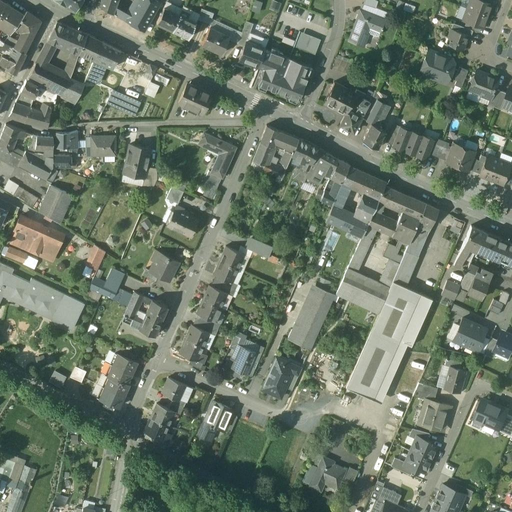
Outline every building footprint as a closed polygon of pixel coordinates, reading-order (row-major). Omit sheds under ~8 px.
[(23,15),(0,0),(0,26),(10,33),(14,27),(23,15)] [(59,0),(66,4),(66,3),(74,8),(74,9),(75,9),(76,8),(75,8),(80,0),(59,0)] [(100,0),(99,5),(113,13),(117,1),(117,0),(100,0)] [(117,1),(113,13),(143,30),(160,1),(158,0),(137,0),(133,9),(117,1)] [(254,0),(252,10),(259,12),(262,2),(257,0),(254,0)] [(275,0),(272,0),(269,7),(278,10),(281,2),(275,0)] [(478,0),(470,0),(467,9),(488,16),(492,5),(490,4),(478,0)] [(373,8),(363,4),(361,11),(384,20),(387,12),(374,7),(373,8)] [(179,14),(164,7),(156,23),(172,30),(179,14)] [(201,9),(197,19),(203,22),(207,11),(201,9)] [(488,16),(467,9),(463,21),(470,23),(481,28),(483,28),(488,16)] [(22,32),(13,47),(23,53),(40,21),(26,11),(23,15),(14,27),(22,32)] [(213,14),(207,11),(203,22),(209,24),(213,14)] [(361,11),(360,11),(358,16),(359,16),(356,22),(349,40),(362,46),(369,27),(380,31),(384,20),(361,11)] [(196,22),(179,14),(172,30),(188,38),(196,22)] [(242,32),(237,43),(244,46),(246,41),(247,41),(253,24),(246,21),(242,32)] [(86,34),(56,22),(50,33),(47,40),(55,44),(73,51),(78,53),(86,34)] [(468,29),(453,23),(451,29),(468,35),(467,36),(468,36),(470,37),(473,31),(468,29)] [(481,28),(470,23),(468,29),(473,31),(479,33),(481,28)] [(229,36),(209,27),(201,45),(221,54),(229,36)] [(468,35),(451,29),(447,39),(450,39),(447,45),(462,50),(466,39),(467,39),(468,36),(467,36),(468,35)] [(242,32),(235,30),(231,41),(237,43),(242,32)] [(320,40),(299,32),(294,46),(314,54),(320,40)] [(96,38),(86,34),(78,53),(83,56),(93,60),(102,41),(96,38)] [(12,47),(3,43),(0,40),(0,49),(8,54),(9,54),(22,61),(26,54),(13,47),(12,47)] [(55,44),(47,40),(43,47),(35,63),(43,67),(46,62),(55,44)] [(120,50),(102,41),(93,60),(107,66),(113,68),(120,50)] [(244,46),(239,59),(257,66),(264,48),(247,41),(246,41),(244,46)] [(257,84),(276,91),(289,58),(264,48),(257,66),(263,69),(257,84)] [(441,55),(428,50),(419,73),(440,82),(441,78),(447,80),(448,78),(449,78),(451,77),(453,74),(452,71),(450,71),(453,65),(452,61),(451,61),(440,57),(441,55)] [(65,71),(63,77),(68,80),(78,53),(73,51),(65,71)] [(314,63),(316,56),(302,53),(300,59),(314,63)] [(9,54),(8,54),(6,57),(2,55),(0,57),(0,63),(7,67),(6,69),(15,74),(22,61),(9,54)] [(358,65),(337,57),(332,68),(353,77),(358,65)] [(289,58),(276,91),(298,100),(311,67),(289,58)] [(107,66),(93,60),(86,78),(98,84),(107,66)] [(65,71),(46,62),(43,67),(46,69),(63,77),(65,71)] [(43,67),(35,63),(27,78),(38,84),(46,69),(43,67)] [(149,64),(145,73),(153,76),(157,67),(149,64)] [(467,71),(459,68),(454,79),(456,81),(454,85),(461,88),(467,71)] [(63,77),(46,69),(38,84),(56,92),(61,95),(68,80),(63,77)] [(485,74),(476,71),(474,76),(470,77),(469,81),(471,85),(469,90),(479,94),(479,95),(489,99),(490,99),(494,88),(497,80),(484,75),(485,74)] [(38,86),(26,79),(20,91),(33,97),(38,86)] [(145,92),(154,97),(160,84),(151,79),(145,92)] [(73,82),(68,80),(61,95),(65,97),(75,102),(82,86),(73,82)] [(355,93),(334,82),(329,92),(331,93),(326,102),(346,113),(348,109),(346,109),(350,102),(355,93)] [(210,94),(187,83),(178,102),(201,113),(210,94)] [(511,86),(510,85),(507,93),(502,106),(511,109),(511,86)] [(113,88),(112,90),(106,101),(113,105),(120,91),(113,88)] [(501,91),(494,88),(490,99),(489,99),(487,104),(494,107),(501,91)] [(355,93),(350,102),(357,106),(362,98),(363,98),(365,94),(357,90),(355,93)] [(33,97),(20,91),(15,102),(29,107),(33,97)] [(141,101),(120,91),(113,105),(134,115),(141,101)] [(386,96),(376,91),(373,97),(373,98),(376,99),(383,102),(386,96)] [(507,93),(501,91),(494,107),(501,109),(502,106),(507,93)] [(363,98),(362,98),(357,106),(354,112),(361,116),(369,101),(363,98)] [(383,102),(376,99),(365,121),(371,124),(371,123),(374,125),(385,104),(383,102)] [(29,107),(15,102),(8,116),(24,121),(29,107)] [(51,105),(44,102),(43,104),(41,110),(50,112),(51,105)] [(50,112),(41,110),(29,107),(24,121),(46,127),(50,112)] [(354,112),(348,109),(346,113),(340,124),(353,131),(358,121),(361,116),(354,112)] [(371,124),(362,140),(376,148),(381,139),(380,139),(385,130),(374,125),(371,123),(371,124)] [(25,131),(5,124),(0,137),(0,145),(10,150),(12,147),(16,136),(23,138),(25,131)] [(279,130),(266,125),(260,141),(273,146),(279,130)] [(411,131),(399,127),(396,134),(392,145),(391,147),(403,151),(411,131)] [(279,130),(273,146),(291,154),(298,138),(279,130)] [(68,132),(56,132),(56,147),(66,147),(69,147),(69,139),(76,139),(76,131),(69,133),(68,132)] [(422,135),(411,131),(403,151),(414,156),(422,135)] [(235,147),(203,132),(198,143),(208,148),(209,145),(220,151),(211,171),(210,172),(221,177),(222,177),(235,147)] [(396,134),(391,132),(387,143),(392,145),(396,134)] [(32,134),(27,148),(27,151),(31,152),(32,148),(35,148),(36,135),(32,134)] [(52,136),(36,135),(35,148),(44,149),(52,150),(52,136)] [(114,135),(91,136),(91,138),(92,152),(92,154),(114,153),(114,135)] [(434,140),(422,135),(414,156),(426,160),(433,143),(434,140)] [(309,143),(298,138),(291,154),(305,160),(311,162),(319,148),(309,143)] [(273,146),(260,141),(252,160),(265,165),(266,162),(273,146)] [(445,160),(444,162),(456,167),(464,147),(452,142),(449,149),(445,160)] [(433,143),(429,154),(434,156),(438,145),(433,143)] [(151,149),(129,144),(123,171),(144,176),(146,168),(151,149)] [(10,150),(0,145),(0,158),(9,162),(9,161),(11,162),(16,153),(10,150)] [(438,145),(434,156),(439,158),(444,147),(438,145)] [(24,152),(12,147),(10,150),(16,153),(22,156),(24,152)] [(444,147),(439,158),(445,160),(449,149),(444,147)] [(476,151),(464,147),(456,167),(468,171),(473,159),(476,151)] [(311,162),(307,168),(308,168),(305,176),(318,183),(322,175),(323,173),(329,177),(338,158),(319,148),(311,162)] [(43,154),(31,152),(27,151),(25,150),(24,152),(22,156),(55,173),(57,170),(52,168),(52,166),(52,165),(52,154),(52,153),(52,150),(44,149),(43,154)] [(22,156),(16,153),(11,162),(51,183),(56,173),(55,173),(22,156)] [(66,154),(52,153),(52,154),(52,165),(70,165),(70,155),(70,154),(66,154)] [(498,160),(487,155),(484,163),(479,174),(479,176),(490,180),(498,160)] [(329,177),(335,179),(341,182),(348,166),(349,164),(338,158),(329,177)] [(473,159),(468,170),(473,172),(478,161),(473,159)] [(311,162),(305,160),(301,165),(307,168),(311,162)] [(510,164),(498,160),(490,180),(502,185),(503,183),(507,172),(510,164)] [(484,163),(478,161),(473,172),(479,174),(484,163)] [(285,169),(266,162),(265,165),(262,172),(269,175),(271,173),(282,177),(285,169)] [(301,165),(298,164),(292,178),(303,182),(303,181),(305,176),(308,168),(307,168),(301,165)] [(332,204),(336,206),(349,186),(357,170),(348,166),(341,182),(332,204)] [(156,170),(146,168),(144,176),(142,185),(152,187),(156,177),(156,170)] [(221,177),(210,172),(211,171),(208,170),(205,177),(217,182),(219,183),(221,177)] [(376,178),(357,170),(349,186),(363,191),(369,194),(376,178)] [(511,173),(507,172),(503,183),(508,185),(511,175),(511,173)] [(318,183),(305,176),(303,181),(316,187),(318,183)] [(376,178),(369,194),(378,198),(381,190),(376,188),(379,180),(376,178)] [(9,179),(4,188),(9,191),(14,183),(18,186),(18,185),(9,179)] [(335,179),(329,193),(323,190),(320,199),(332,204),(341,182),(335,179)] [(18,186),(14,183),(9,191),(37,208),(42,200),(18,186)] [(72,195),(50,185),(39,210),(59,223),(72,195)] [(408,195),(384,185),(381,190),(378,198),(372,211),(376,213),(377,211),(379,212),(383,203),(402,210),(408,195)] [(183,191),(171,186),(166,197),(177,203),(183,191)] [(369,194),(363,191),(355,208),(371,215),(372,211),(378,198),(369,194)] [(425,203),(408,195),(402,210),(397,222),(393,232),(403,236),(402,238),(401,238),(401,239),(408,242),(417,222),(425,203)] [(11,203),(0,198),(0,205),(6,208),(6,209),(9,210),(11,203)] [(425,203),(417,222),(430,227),(438,208),(425,203)] [(336,206),(332,204),(325,219),(342,226),(346,228),(353,214),(352,214),(336,206)] [(197,219),(181,211),(183,209),(175,206),(167,225),(189,235),(197,219)] [(353,214),(346,228),(362,235),(367,224),(371,215),(355,208),(352,214),(353,214)] [(376,213),(372,211),(371,215),(367,224),(376,228),(391,234),(393,232),(397,222),(376,213)] [(62,234),(20,215),(15,228),(17,228),(11,241),(51,259),(62,234)] [(140,223),(147,229),(152,223),(146,217),(140,223)] [(454,218),(450,229),(458,232),(462,221),(454,218)] [(430,227),(417,222),(408,242),(407,245),(405,251),(417,256),(430,227)] [(362,235),(347,267),(348,267),(347,268),(356,272),(376,228),(367,224),(362,235)] [(483,231),(471,225),(462,245),(469,248),(475,251),(483,231)] [(331,231),(326,242),(333,245),(338,234),(331,231)] [(506,241),(483,231),(475,251),(498,260),(498,259),(506,241)] [(248,235),(244,247),(267,256),(271,245),(248,235)] [(395,246),(388,242),(382,255),(389,258),(390,257),(400,262),(402,256),(396,253),(401,242),(407,245),(408,242),(401,239),(401,238),(399,237),(395,246)] [(511,243),(506,241),(498,259),(511,265),(511,243)] [(95,244),(87,262),(98,267),(105,251),(95,244)] [(244,247),(240,245),(238,251),(244,254),(244,255),(249,257),(252,250),(244,247)] [(462,245),(453,265),(459,268),(469,248),(462,245)] [(238,251),(226,246),(220,260),(238,268),(244,255),(244,254),(238,251)] [(26,254),(9,247),(6,254),(23,261),(26,254)] [(400,262),(391,281),(405,288),(405,287),(417,256),(405,251),(400,262)] [(178,262),(158,252),(149,270),(149,271),(157,275),(168,280),(178,262)] [(400,262),(390,257),(389,258),(379,283),(389,287),(391,281),(400,262)] [(238,268),(220,260),(214,275),(215,275),(225,280),(232,282),(232,281),(238,268)] [(0,301),(3,296),(70,328),(83,303),(31,278),(29,282),(11,273),(13,268),(0,261),(0,301)] [(477,267),(469,264),(466,271),(471,273),(474,274),(476,270),(477,267)] [(342,278),(335,293),(378,313),(378,311),(389,287),(379,283),(356,272),(347,268),(348,267),(347,267),(342,278)] [(123,273),(110,268),(104,281),(117,287),(123,273)] [(157,275),(149,271),(149,270),(145,268),(142,274),(154,280),(157,275)] [(492,273),(481,268),(479,272),(476,270),(474,274),(473,277),(466,292),(480,299),(492,273)] [(471,273),(466,271),(460,286),(458,289),(466,292),(473,277),(470,276),(471,273)] [(225,280),(215,275),(213,280),(223,285),(225,280)] [(104,281),(93,276),(88,287),(100,293),(127,305),(133,293),(117,287),(104,281)] [(223,285),(213,280),(210,285),(221,289),(223,285)] [(232,282),(225,280),(223,285),(235,290),(237,284),(232,281),(232,282)] [(391,281),(389,287),(378,311),(378,313),(371,328),(400,340),(410,345),(432,299),(405,287),(405,288),(391,281)] [(460,286),(447,281),(441,293),(454,299),(458,289),(460,286)] [(335,293),(312,283),(287,338),(310,348),(335,293)] [(210,285),(210,284),(203,299),(221,307),(227,293),(227,292),(221,289),(210,285)] [(235,290),(223,285),(221,289),(227,292),(227,293),(232,296),(235,290)] [(100,293),(88,287),(84,295),(97,301),(100,293)] [(142,294),(134,291),(133,293),(127,305),(136,309),(138,304),(142,294)] [(503,291),(498,301),(503,303),(505,304),(510,294),(503,291)] [(167,306),(152,299),(145,313),(161,320),(167,306)] [(221,307),(203,299),(197,313),(208,318),(215,321),(215,320),(221,307)] [(498,301),(493,299),(491,304),(500,309),(503,303),(498,301)] [(145,307),(138,304),(136,309),(142,312),(145,307)] [(500,309),(491,304),(488,309),(498,314),(500,309)] [(136,309),(127,305),(121,320),(129,324),(136,309)] [(136,309),(129,324),(138,328),(145,313),(142,312),(136,309)] [(161,320),(145,313),(138,328),(154,335),(161,320)] [(208,318),(198,313),(195,319),(206,323),(208,318)] [(215,321),(208,318),(206,323),(218,328),(220,322),(215,320),(215,321)] [(475,323),(462,318),(452,340),(465,345),(475,323)] [(206,323),(195,319),(193,324),(204,329),(206,323)] [(218,328),(206,323),(204,329),(210,332),(209,332),(215,335),(218,328)] [(487,329),(475,323),(465,345),(478,351),(487,329)] [(193,324),(192,324),(186,338),(203,346),(209,332),(210,332),(204,329),(193,324)] [(400,340),(371,328),(355,365),(367,370),(358,391),(374,398),(400,340)] [(498,339),(494,349),(497,351),(501,353),(505,351),(509,353),(511,347),(511,334),(506,332),(505,334),(503,335),(500,334),(498,339)] [(234,334),(229,346),(235,349),(237,344),(240,337),(234,334)] [(491,336),(483,353),(494,357),(497,351),(494,349),(498,339),(491,336)] [(203,346),(186,338),(180,352),(191,357),(197,360),(198,359),(203,346)] [(237,344),(235,349),(232,355),(236,357),(232,365),(247,371),(255,352),(237,344)] [(136,354),(122,348),(120,354),(133,360),(136,354)] [(120,354),(117,352),(112,364),(131,373),(136,361),(120,354)] [(43,353),(35,356),(38,367),(47,365),(43,353)] [(54,356),(46,357),(47,364),(55,363),(54,356)] [(301,368),(276,356),(262,386),(274,392),(273,394),(280,397),(285,387),(292,370),(298,373),(301,368)] [(197,360),(191,357),(189,363),(200,368),(203,362),(198,359),(197,360)] [(460,362),(445,358),(443,365),(449,366),(458,368),(460,362)] [(131,373),(112,364),(107,375),(109,376),(126,383),(131,373)] [(367,370),(355,365),(345,385),(358,391),(367,370)] [(80,369),(75,366),(69,377),(75,380),(80,369)] [(449,366),(443,388),(458,392),(465,370),(458,368),(449,366)] [(80,369),(75,380),(81,382),(86,371),(80,369)] [(292,370),(285,387),(291,390),(298,373),(292,370)] [(50,381),(60,386),(65,377),(55,372),(50,381)] [(126,383),(109,376),(104,387),(123,395),(128,384),(126,383)] [(186,385),(168,377),(162,392),(173,397),(179,399),(179,398),(186,385)] [(419,382),(416,389),(420,390),(435,395),(437,388),(419,382)] [(123,395),(104,387),(99,398),(105,401),(115,405),(118,407),(123,395)] [(435,395),(420,390),(418,397),(424,399),(425,398),(434,401),(435,395)] [(179,399),(173,397),(171,402),(183,407),(185,401),(179,398),(179,399)] [(434,401),(425,398),(424,399),(422,408),(425,409),(421,424),(439,429),(441,422),(445,423),(450,406),(434,401)] [(481,428),(484,420),(499,427),(505,413),(507,409),(483,398),(471,424),(481,428)] [(213,400),(197,435),(210,440),(216,428),(223,431),(225,426),(226,426),(231,414),(233,409),(213,400)] [(115,405),(105,401),(102,406),(113,411),(115,405)] [(183,407),(171,402),(168,407),(175,410),(174,411),(180,414),(183,407)] [(168,407),(157,403),(151,417),(168,425),(174,411),(175,410),(168,407)] [(511,435),(511,433),(511,415),(505,413),(499,427),(498,429),(511,435)] [(237,416),(231,414),(226,426),(232,428),(237,416)] [(168,425),(151,417),(144,431),(156,436),(162,439),(168,425)] [(429,432),(411,427),(408,435),(415,438),(416,435),(426,439),(429,432)] [(426,439),(416,435),(415,438),(410,450),(430,459),(435,446),(429,443),(430,441),(426,439)] [(162,439),(156,436),(153,442),(165,448),(167,441),(162,439)] [(430,459),(410,450),(404,461),(403,464),(413,468),(417,470),(418,468),(424,471),(430,459)] [(345,469),(321,458),(323,456),(315,452),(310,463),(318,466),(310,482),(309,485),(319,490),(322,482),(336,488),(345,469)] [(5,485),(14,489),(23,466),(25,460),(4,453),(2,458),(15,462),(8,482),(6,482),(5,485)] [(404,461),(394,456),(390,465),(410,474),(413,468),(403,464),(404,461)] [(15,462),(2,458),(0,464),(0,479),(6,482),(8,482),(15,462)] [(318,466),(310,463),(303,478),(310,482),(318,466)] [(14,489),(6,511),(21,511),(36,470),(23,466),(14,489)] [(357,470),(349,467),(344,479),(351,482),(357,470)] [(457,483),(454,489),(465,494),(471,496),(473,490),(457,483)] [(454,489),(443,484),(436,499),(454,507),(458,509),(465,494),(454,489)] [(395,492),(382,485),(376,499),(383,502),(384,499),(391,502),(395,492)] [(378,511),(383,502),(376,499),(370,511),(378,511)] [(391,502),(384,499),(383,502),(378,511),(402,511),(405,508),(391,502)] [(454,507),(436,499),(430,511),(456,511),(458,509),(454,507)] [(83,508),(94,511),(95,507),(96,503),(85,501),(83,508)]
